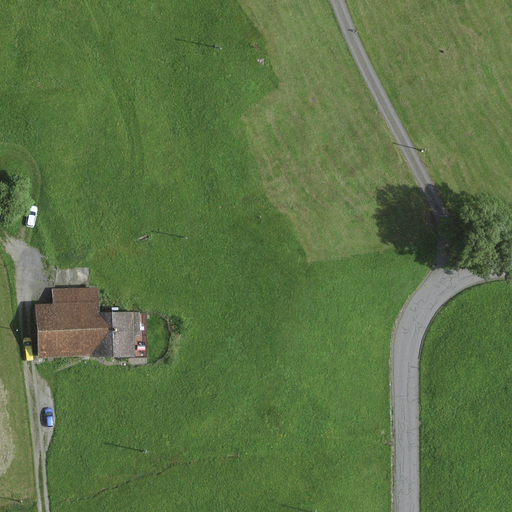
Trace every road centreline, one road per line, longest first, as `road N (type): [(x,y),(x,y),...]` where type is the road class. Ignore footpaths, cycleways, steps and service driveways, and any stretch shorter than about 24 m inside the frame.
road 1 (unclassified): [(465,270),(339,0)]
road 2 (track): [(0,223),(18,268),(45,511)]
road 3 (unclassified): [(465,270),(428,297),(404,359),(407,511)]
